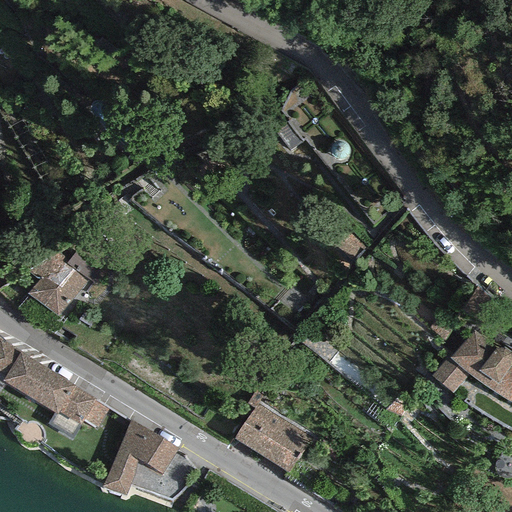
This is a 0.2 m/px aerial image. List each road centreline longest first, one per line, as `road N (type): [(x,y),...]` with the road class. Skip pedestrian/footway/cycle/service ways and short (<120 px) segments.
road 1 (residential): [(210,0),(328,67),(433,208),(511,286)]
road 2 (tertiary): [(307,511),(0,314)]
